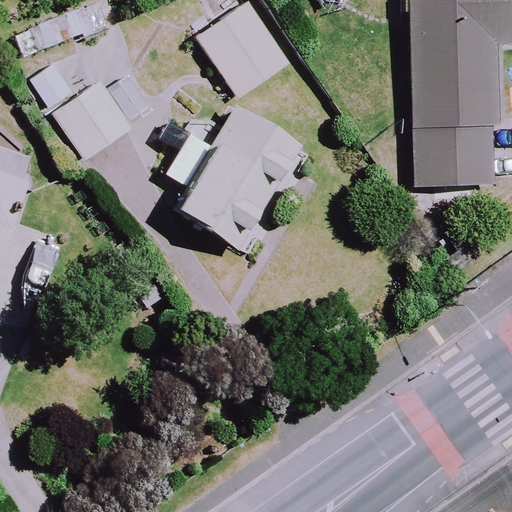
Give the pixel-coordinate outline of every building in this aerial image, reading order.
[(231,0),(197,0),(205,14),(231,0)] [(510,46),(508,0),(402,0),(409,189),(491,186),(486,46),(510,46)] [(104,28),(95,1),(32,23),(41,50),(104,28)] [(285,64),(242,3),(191,39),(234,100),(285,64)] [(392,103),(346,41),(313,66),(358,128),(392,103)] [(72,101),(49,67),(27,82),(81,162),(124,132),(94,87),(72,101)] [(150,112),(123,74),(99,91),(125,129),(150,112)] [(295,151),(227,108),(204,145),(186,134),(160,176),(184,191),(170,213),(232,252),(295,151)] [(0,217),(12,183),(0,178),(0,217)]
